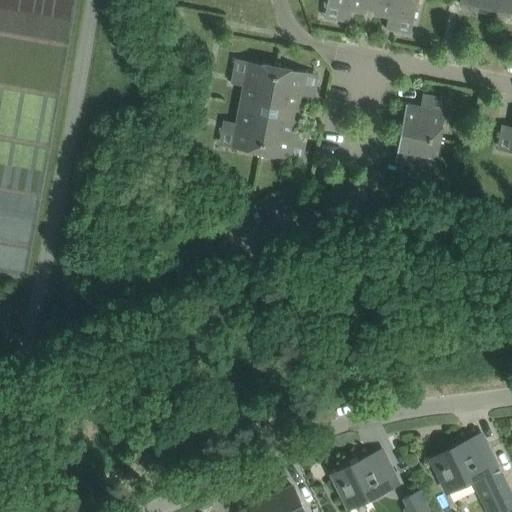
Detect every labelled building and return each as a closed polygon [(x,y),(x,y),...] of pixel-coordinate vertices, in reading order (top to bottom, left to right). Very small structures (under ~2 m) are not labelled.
[(369,0),(372,1),(372,0),(327,0),(327,4),(342,7),(340,20),(349,21),(352,9),(366,12),(368,0),(369,0)] [(372,0),(372,1),(376,1),(374,14),(388,16),(386,28),(395,30),(398,18),(413,21),(417,0),(372,0)] [(511,0),(499,0),(498,8),(511,10),(511,0)] [(240,104),(269,109),(277,66),(248,60),(246,75),(233,73),(232,83),(244,85),(240,104)] [(306,71),(277,66),(269,109),(286,112),(287,108),(299,110),(302,96),(314,98),(315,89),(303,87),(306,71)] [(445,110),(430,107),(432,95),(423,93),(420,106),(406,103),(401,132),(440,139),(445,110)] [(261,152),(269,109),(240,104),(237,122),(225,119),(223,129),(235,131),(232,147),(261,152)] [(285,116),(286,112),(269,109),(261,152),(290,158),(293,143),(305,145),(307,135),(294,133),(297,118),(285,116)] [(511,151),(511,125),(502,124),(501,133),(511,135),(511,140),(510,151),(511,151)] [(435,168),(440,139),(401,132),(395,160),(409,163),(407,176),(417,178),(419,165),(435,168)] [(447,491),(474,478),(490,511),(499,511),(511,506),(511,497),(486,443),(474,449),(469,439),(431,457),(447,491)] [(332,473),(349,507),(398,483),(387,459),(375,465),(370,455),(332,473)] [(250,507),(252,511),(305,511),(293,486),(250,507)] [(431,511),(420,489),(409,495),(417,511),(431,511)]
